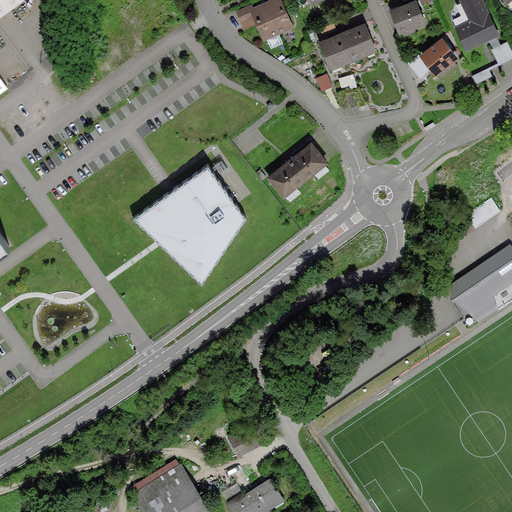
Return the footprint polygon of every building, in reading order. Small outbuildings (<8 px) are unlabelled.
[(0,0),(0,15),(21,0),(0,0)] [(277,30),(264,0),(262,0),(251,5),(254,12),(264,35),(277,30)] [(264,0),(277,30),(291,24),(280,0),(264,0)] [(469,14),(454,21),(468,49),(498,35),(481,0),(463,0),(462,1),(469,14)] [(254,12),(251,5),(250,2),(236,7),(241,18),(254,12)] [(418,2),(390,13),(398,34),(405,31),(406,35),(416,31),(415,27),(426,23),(418,2)] [(364,21),(319,39),(328,61),(339,56),(340,60),(364,50),(363,47),(373,43),(364,21)] [(456,58),(441,40),(422,56),(437,73),(456,58)] [(511,58),(511,51),(508,42),(492,49),(499,65),(511,58)] [(492,76),(489,69),(473,76),(477,83),(492,76)] [(0,92),(8,86),(0,75),(0,92)] [(323,92),(334,89),(329,75),(319,78),(323,92)] [(359,84),(352,87),(356,99),(357,101),(364,99),(359,84)] [(342,102),(349,100),(344,87),(343,85),(336,88),(342,102)] [(350,102),(356,99),(352,87),(351,85),(344,87),(349,100),(350,102)] [(436,126),(433,122),(425,127),(427,131),(436,126)] [(311,142),(270,177),(286,196),(327,161),(311,142)] [(206,161),(134,214),(200,276),(244,214),(206,161)] [(478,207),(467,214),(476,226),(500,210),(492,199),(479,208),(478,207)] [(0,247),(8,242),(0,230),(0,247)] [(454,292),(454,296),(473,313),(492,299),(489,294),(511,278),(511,262),(510,260),(511,258),(511,247),(511,246),(462,279),(466,284),(454,292)] [(260,436),(252,421),(230,433),(238,448),(260,436)] [(180,461),(133,491),(147,511),(206,511),(211,509),(180,461)] [(256,511),(282,496),(270,475),(243,492),(242,490),(226,499),(233,511),(256,511)]
